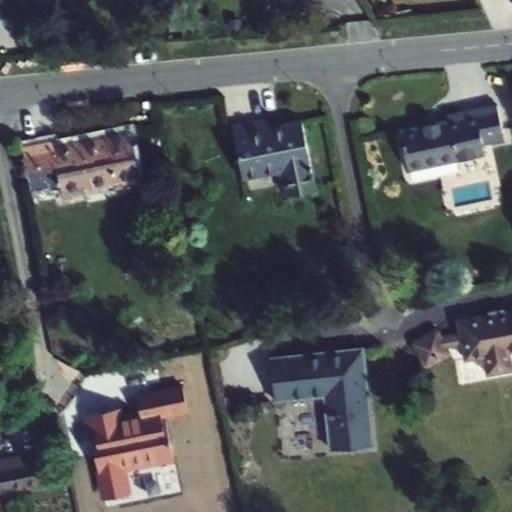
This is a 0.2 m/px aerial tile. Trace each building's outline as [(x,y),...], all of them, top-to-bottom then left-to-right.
[(448,120),(401,130),(408,168),(484,152),(483,145),(506,140),(498,105),(447,116),(448,120)] [(267,120),(233,129),(245,179),(283,171),(289,196),(317,189),(302,120),(269,128),(267,120)] [(53,139),(24,145),(32,187),(61,181),(63,195),(86,191),(85,188),(138,177),(129,132),(54,147),(53,139)] [(511,351),(511,310),(459,320),(461,332),(444,335),(440,329),(435,328),(413,340),(413,346),(422,364),(428,365),(450,354),(451,349),(450,346),(463,344),(466,360),(484,356),(488,374),(511,370),(509,352),(511,351)] [(373,445),(362,348),(333,351),(335,360),(317,362),(316,353),(270,358),(275,399),(325,393),(332,449),(373,445)] [(333,351),(316,353),(317,362),(335,360),(333,351)] [(0,511),(0,494),(45,486),(39,454),(0,461),(0,511)]
